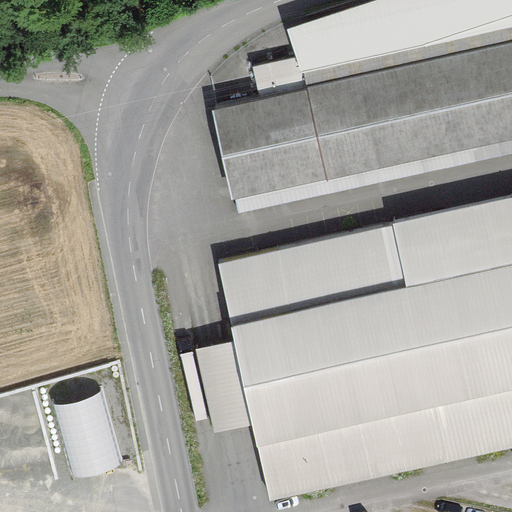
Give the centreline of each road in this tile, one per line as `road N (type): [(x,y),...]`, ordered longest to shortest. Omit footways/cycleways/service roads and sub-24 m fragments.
road 1 (residential): [(178,511),(128,232),(131,137),(144,106)]
road 2 (residential): [(144,106),(159,71),(233,14),(268,0)]
road 3 (residential): [(0,86),(144,106)]
